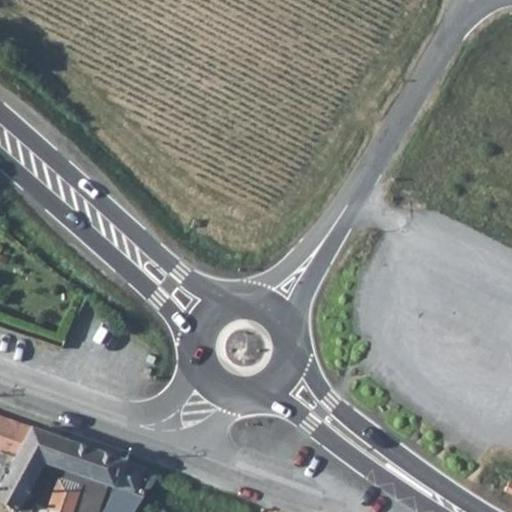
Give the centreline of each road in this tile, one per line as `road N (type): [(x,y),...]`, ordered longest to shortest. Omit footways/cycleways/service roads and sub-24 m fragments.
road 1 (unclassified): [(320,244),(480,0)]
road 2 (secondary): [(230,301),(198,289),(75,206)]
road 3 (secondary): [(75,206),(195,343)]
road 4 (residential): [(0,377),(147,433)]
road 5 (secondary): [(388,471),(329,406),(297,351)]
road 6 (secondary): [(263,398),(388,471)]
road 7 (residential): [(203,457),(330,511)]
